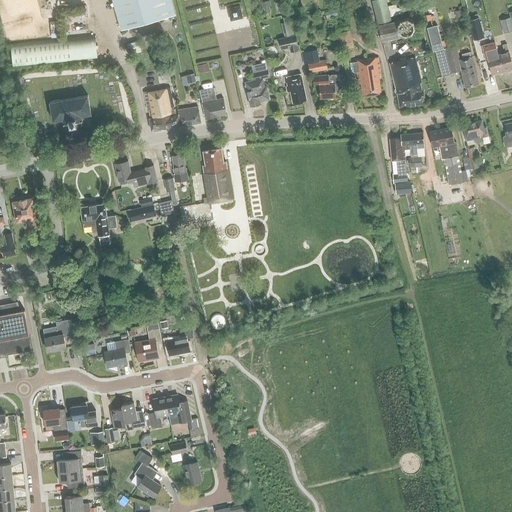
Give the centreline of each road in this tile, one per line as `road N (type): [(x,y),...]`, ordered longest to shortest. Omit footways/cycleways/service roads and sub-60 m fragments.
road 1 (tertiary): [(46,162),(222,127),(391,116)]
road 2 (residential): [(43,380),(22,274),(55,261),(59,251),(46,162)]
road 3 (track): [(368,117),(410,281)]
road 4 (residential): [(181,511),(225,489),(196,373)]
road 5 (residential): [(43,380),(74,377),(100,387),(196,373)]
road 6 (residential): [(36,511),(22,384)]
road 7 (tertiary): [(391,116),(511,96)]
